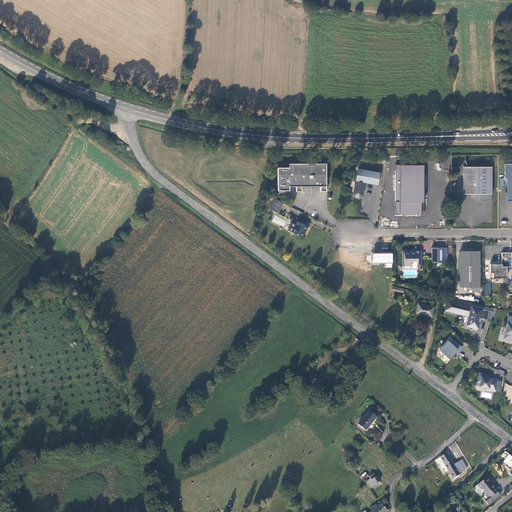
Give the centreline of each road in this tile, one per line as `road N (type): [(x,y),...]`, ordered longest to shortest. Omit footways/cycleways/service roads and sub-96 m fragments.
road 1 (residential): [(131,109),(137,149),(153,172),(446,393)]
road 2 (secondary): [(450,136),(280,137),(131,109)]
road 3 (residential): [(336,232),(511,234)]
road 4 (secondary): [(131,109),(0,51)]
road 5 (residential): [(477,415),(417,467),(396,475),(389,484),(393,504)]
